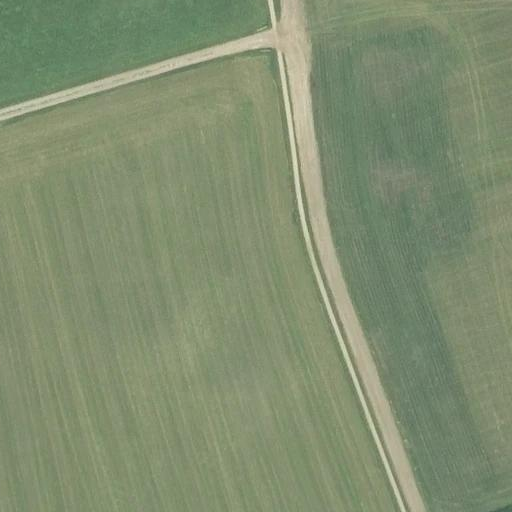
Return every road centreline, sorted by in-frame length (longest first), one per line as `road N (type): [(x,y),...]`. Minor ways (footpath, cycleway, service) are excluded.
road 1 (track): [(284,0),(321,247),(417,511)]
road 2 (track): [(0,114),(290,30)]
